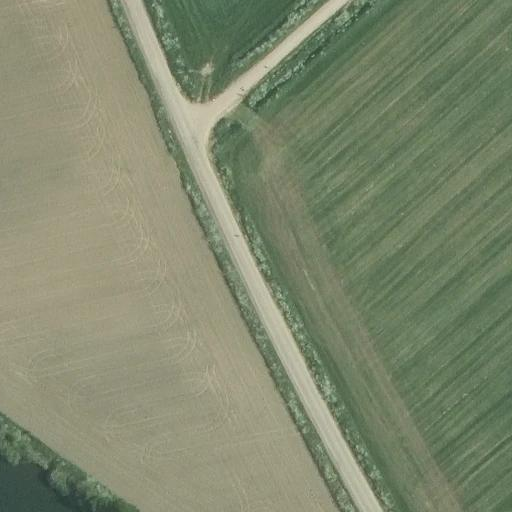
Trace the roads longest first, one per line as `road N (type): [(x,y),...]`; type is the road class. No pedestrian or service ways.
road 1 (tertiary): [(367,511),(186,137)]
road 2 (unclassified): [(186,137),(339,0)]
road 3 (tertiary): [(186,137),(130,0)]
